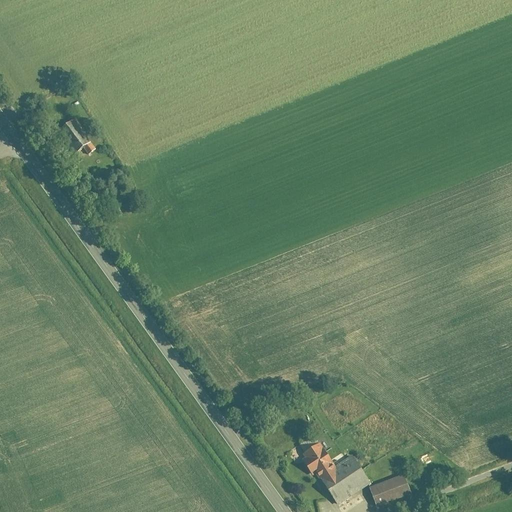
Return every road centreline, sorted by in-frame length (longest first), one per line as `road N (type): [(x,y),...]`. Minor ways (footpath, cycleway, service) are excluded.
road 1 (tertiary): [(18,145),(283,511)]
road 2 (unclassified): [(511,463),(394,511)]
